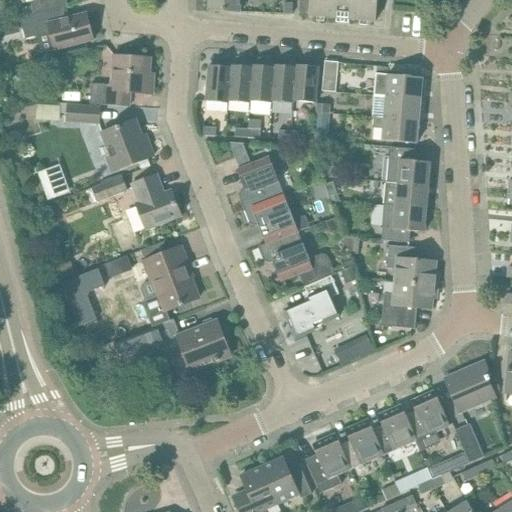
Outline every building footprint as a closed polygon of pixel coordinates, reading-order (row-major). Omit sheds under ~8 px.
[(22,7),(24,16),(39,12),(64,6),(62,0),(34,0),(35,1),(36,1),(38,6),(33,8),(32,5),(22,7)] [(208,0),(208,11),(240,12),(240,0),(208,0)] [(299,0),(299,12),(310,13),(310,15),(376,21),(377,0),(299,0)] [(284,14),(293,14),(293,3),(284,3),(284,14)] [(25,39),(50,33),(55,50),(94,40),(87,13),(62,20),(59,8),(64,7),(64,6),(39,12),(24,16),(20,17),(25,39)] [(18,20),(0,25),(0,37),(21,32),(18,20)] [(90,104),(109,105),(129,107),(130,93),(148,94),(150,58),(114,56),(112,85),(91,83),(90,104)] [(229,103),(229,101),(228,101),(231,67),(231,65),(231,67),(209,65),(206,101),(229,103)] [(229,101),(250,103),(251,101),(250,101),(253,67),(252,67),(253,65),(252,65),(252,67),(231,65),(231,67),(228,101),(229,101)] [(250,101),(251,101),(272,103),(272,101),(275,67),(274,67),(274,65),(274,67),(253,65),(252,67),(253,67),(250,101)] [(272,101),(294,103),(294,101),(296,67),(296,65),(296,67),(274,65),(274,67),(275,67),(272,101)] [(319,67),(296,65),(296,67),(294,101),(316,103),(317,87),(319,67)] [(376,74),(374,96),(421,100),(423,78),(376,74)] [(322,91),(335,92),(336,84),(323,82),(322,91)] [(374,97),(374,117),(384,118),(419,121),(421,100),(374,96),(374,97)] [(60,112),(68,113),(67,121),(99,123),(100,107),(68,105),(69,103),(58,102),(58,106),(37,104),(36,119),(60,121),(60,112)] [(317,112),(329,113),(330,105),(317,104),(317,112)] [(315,140),(328,141),(329,113),(317,112),(315,140)] [(383,128),(382,141),(417,144),(419,121),(384,118),(374,117),(373,128),(383,128)] [(111,157),(107,158),(113,172),(154,156),(149,143),(145,144),(136,120),(102,133),(111,157)] [(203,135),(216,136),(216,127),(204,126),(203,135)] [(235,137),(248,137),(248,129),(236,128),(235,137)] [(248,137),(260,138),(261,129),(248,129),(248,137)] [(279,139),(291,140),(292,131),(279,130),(279,139)] [(291,140),(304,140),(304,131),(292,131),(291,140)] [(383,181),(428,185),(430,162),(417,161),(418,149),(398,148),(390,147),(389,158),(385,158),(383,181)] [(245,210),(284,194),(269,157),(237,170),(245,190),(243,190),(242,191),(241,192),(240,193),(240,194),(240,195),(240,196),(240,197),(240,198),(245,210)] [(347,178),(348,169),(338,168),(325,168),(329,177),(347,178)] [(132,184),(139,203),(136,204),(146,229),(163,223),(181,216),(172,190),(164,193),(157,175),(132,184)] [(127,190),(122,176),(91,188),(97,202),(127,190)] [(325,184),(329,196),(331,200),(340,200),(333,181),(325,184)] [(396,205),(396,206),(426,208),(428,185),(383,181),(383,182),(386,182),(384,204),(396,205)] [(258,247),(298,231),(289,206),(281,210),(277,198),(284,195),(284,194),(245,210),(249,222),(251,224),(251,225),(253,225),(254,226),(255,226),(257,226),(259,225),(266,244),(258,247)] [(384,217),(382,240),(390,241),(410,243),(411,231),(424,232),(426,208),(396,206),(385,205),(384,217)] [(299,274),(305,287),(335,274),(329,258),(327,255),(325,254),(322,254),(319,254),(309,258),(298,231),(258,247),(264,260),(265,261),(266,262),(268,263),(271,263),(273,262),(281,282),(299,274)] [(350,253),(358,254),(360,238),(344,236),(350,253)] [(142,284),(141,288),(145,299),(143,301),(152,327),(171,320),(167,311),(199,298),(191,277),(188,278),(185,268),(189,267),(181,247),(170,251),(167,241),(143,250),(147,260),(142,262),(150,281),(142,284)] [(396,269),(395,281),(438,285),(439,272),(436,272),(437,262),(414,259),(415,248),(395,246),(389,245),(387,268),(396,269)] [(341,259),(344,268),(353,264),(350,256),(341,259)] [(56,267),(61,279),(76,272),(71,260),(56,267)] [(358,278),(353,266),(341,271),(346,283),(358,278)] [(99,267),(63,281),(79,324),(97,317),(88,294),(90,290),(105,285),(99,267)] [(331,276),(305,287),(311,301),(288,311),(291,319),(289,320),(297,337),(315,330),(315,328),(322,325),(324,320),(337,314),(330,298),(339,294),(331,276)] [(381,326),(411,329),(415,329),(416,319),(408,318),(409,307),(432,309),(433,299),(436,299),(438,285),(395,281),(394,294),(385,293),(381,326)] [(224,339),(217,321),(178,336),(191,371),(231,356),(229,353),(232,352),(227,338),(224,339)] [(123,364),(164,349),(156,328),(115,344),(114,341),(104,345),(109,359),(119,355),(123,364)] [(84,345),(89,347),(94,345),(97,340),(95,335),(90,333),(85,335),(82,340),(84,345)] [(446,382),(454,400),(460,413),(496,397),(488,380),(490,379),(492,377),(485,361),(467,369),(468,372),(446,382)] [(434,392),(417,399),(421,409),(405,416),(421,451),(441,443),(436,431),(449,425),(434,392)] [(373,430),(372,430),(383,454),(416,440),(405,416),(401,406),(384,414),(388,423),(373,430)] [(340,445),(340,444),(339,444),(350,469),(383,454),(372,430),(373,430),(368,420),(351,428),(355,438),(340,445)] [(455,430),(465,452),(470,463),(484,456),(470,423),(455,430)] [(306,459),(314,478),(320,493),(342,484),(338,474),(350,469),(339,444),(340,444),(335,435),(318,442),(322,452),(306,459)] [(511,460),(511,450),(501,456),(504,464),(511,460)] [(428,468),(433,479),(450,472),(470,463),(465,452),(428,468)] [(284,457),(262,467),(274,493),(278,503),(299,494),(301,498),(312,493),(302,470),(291,475),(284,457)] [(472,468),(476,476),(488,471),(485,463),(472,468)] [(268,511),(267,509),(278,504),(277,503),(278,503),(274,493),(262,467),(241,476),(249,494),(234,501),(239,511),(268,511)] [(462,473),(465,481),(476,476),(472,468),(462,473)] [(433,479),(429,481),(432,489),(453,480),(450,472),(433,479)] [(396,484),(400,494),(419,486),(417,481),(409,484),(407,479),(396,484)] [(429,481),(419,486),(422,494),(432,489),(429,481)] [(382,490),(386,500),(400,494),(396,484),(382,490)] [(393,503),(397,511),(408,506),(405,498),(393,503)] [(449,511),(474,511),(467,501),(449,511)] [(511,511),(511,501),(497,511),(498,511),(511,511)] [(382,508),(383,511),(395,511),(397,511),(393,503),(382,508)]
